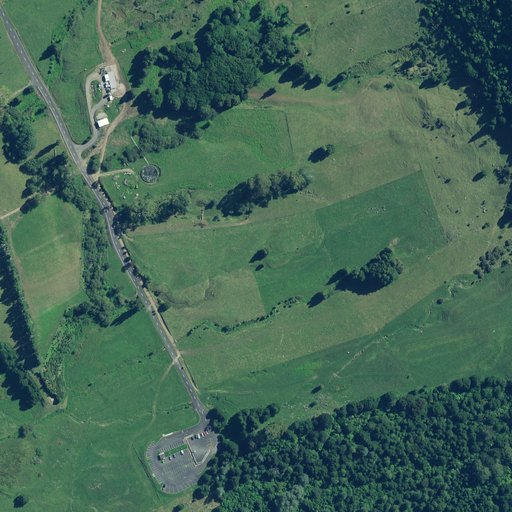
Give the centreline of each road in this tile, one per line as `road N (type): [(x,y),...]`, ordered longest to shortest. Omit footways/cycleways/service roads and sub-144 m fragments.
road 1 (unclassified): [(0,6),(207,423)]
road 2 (track): [(100,0),(99,30),(118,67),(125,106),(90,180)]
